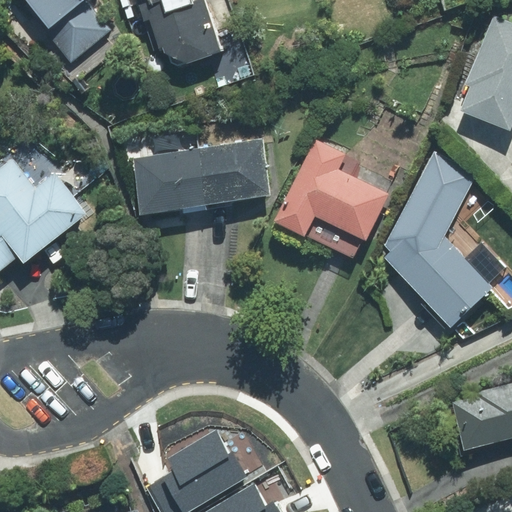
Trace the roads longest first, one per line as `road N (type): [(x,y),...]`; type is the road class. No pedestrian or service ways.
road 1 (residential): [(170,354),(231,356),(283,379),(341,451),(369,511)]
road 2 (residential): [(170,354),(100,421),(44,439),(0,436)]
road 3 (unknown): [(338,389),(511,337)]
road 4 (residential): [(0,355),(58,343),(170,354)]
